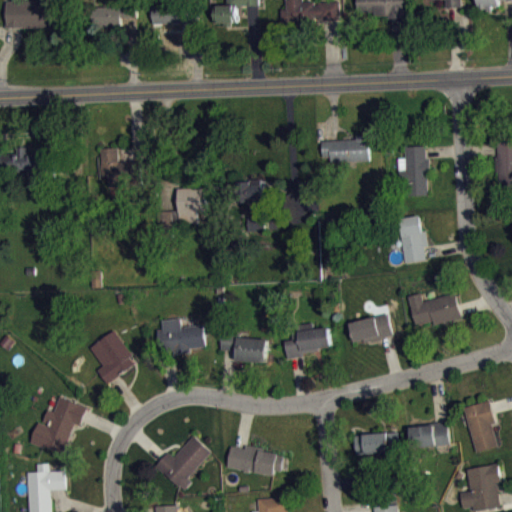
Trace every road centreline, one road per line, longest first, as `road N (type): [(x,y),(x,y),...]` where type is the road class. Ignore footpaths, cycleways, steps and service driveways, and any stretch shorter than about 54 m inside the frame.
road 1 (tertiary): [(0,97),(511,75)]
road 2 (residential): [(140,419),(190,395),(324,399),(511,347)]
road 3 (residential): [(511,324),(475,270),(463,220),(459,78)]
